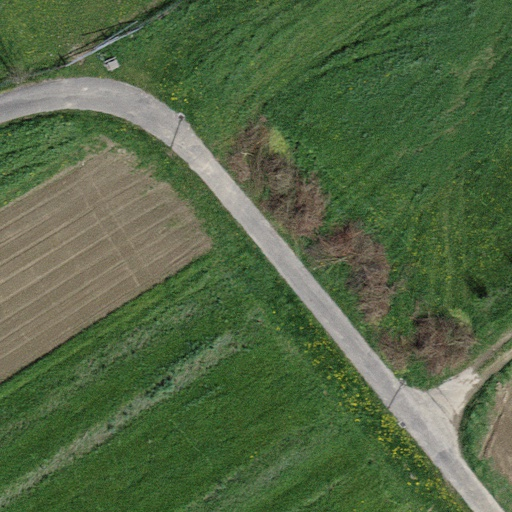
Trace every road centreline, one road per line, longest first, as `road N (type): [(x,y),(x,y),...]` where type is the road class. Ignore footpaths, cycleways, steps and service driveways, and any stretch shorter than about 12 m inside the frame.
road 1 (track): [(489,511),(156,116),(93,94),(0,107)]
road 2 (track): [(511,342),(414,419)]
